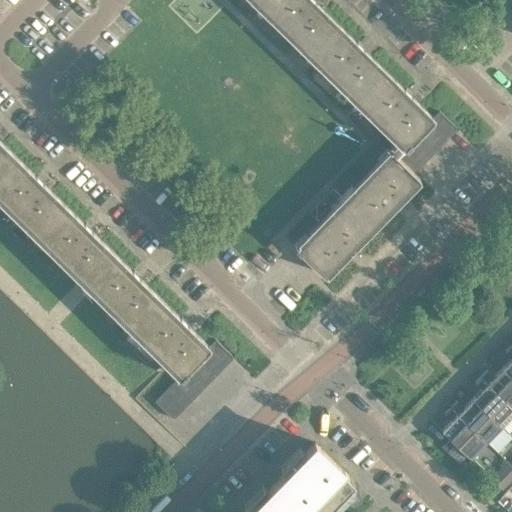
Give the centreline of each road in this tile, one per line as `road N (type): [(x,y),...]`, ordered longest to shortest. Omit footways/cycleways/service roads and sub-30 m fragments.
road 1 (residential): [(311,376),(22,102)]
road 2 (residential): [(311,376),(393,307),(511,182)]
road 3 (residential): [(511,137),(373,0)]
road 4 (residential): [(180,511),(311,376)]
road 5 (residential): [(386,453),(511,330)]
road 6 (residential): [(118,2),(22,102)]
